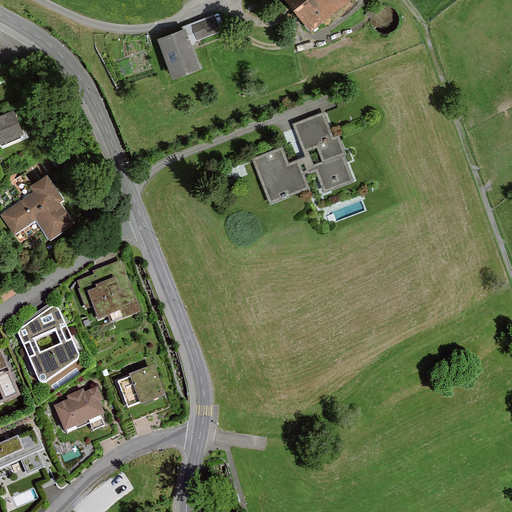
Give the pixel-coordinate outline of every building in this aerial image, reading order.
[(286,0),(310,29),(345,0),(286,0)] [(173,35),(148,45),(158,70),(185,60),(178,41),(195,34),(190,22),(171,30),(173,35)] [(0,143),(22,133),(11,111),(0,115),(0,143)] [(323,112),(294,124),(311,167),(314,166),(324,192),(354,180),(336,135),(332,136),(323,112)] [(254,159),(270,201),(307,187),(297,162),(288,166),(281,148),(254,159)] [(33,192),(0,214),(13,233),(36,218),(50,237),(71,222),(58,203),(62,200),(46,177),(30,188),(33,192)] [(121,262),(93,272),(95,276),(78,283),(87,308),(94,305),(99,318),(109,314),(112,321),(139,311),(121,262)] [(51,309),(20,331),(18,336),(38,384),(45,384),(77,362),(78,358),(57,310),(51,309)] [(0,355),(0,354),(0,404),(18,397),(0,355)] [(164,393),(154,367),(118,381),(128,407),(164,393)] [(93,394),(55,408),(65,433),(102,419),(93,394)] [(0,445),(0,470),(42,452),(33,431),(0,445)]
